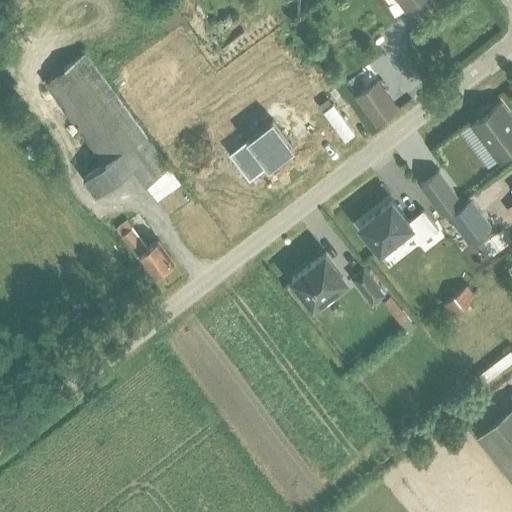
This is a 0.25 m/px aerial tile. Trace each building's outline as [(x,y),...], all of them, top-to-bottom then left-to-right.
[(77,83),(57,98),(104,162),(85,176),(98,193),(134,166),(158,199),(181,183),(85,52),(65,66),(77,83)] [(364,90),(356,96),(377,125),(400,108),(399,108),(399,107),(385,89),(378,79),(364,90)] [(324,111),(333,104),(328,98),(319,105),(323,111),(324,111)] [(479,114),(481,116),(472,122),(500,159),(511,150),(511,118),(500,102),(491,108),(489,106),(479,114)] [(247,139),(230,153),(241,167),(250,179),(266,166),(267,166),(269,168),(295,148),(294,146),(282,131),(273,119),(254,134),(247,139)] [(453,189),(439,169),(428,177),(420,183),(433,202),(443,216),(450,211),(463,202),(453,189)] [(480,209),(471,198),(468,200),(464,203),(457,208),(449,215),(457,225),(464,236),(468,241),(491,224),(480,209)] [(374,214),(360,225),(369,236),(381,251),(394,241),(410,228),(415,234),(421,241),(428,236),(438,228),(429,216),(424,209),(423,210),(416,215),(409,220),(400,208),(393,199),(392,199),(374,214)] [(511,215),(503,222),(511,234),(511,215)] [(158,274),(175,261),(159,239),(149,246),(129,219),(118,227),(138,255),(142,252),(158,274)] [(511,245),(511,240),(505,231),(485,245),(495,259),(511,245)] [(326,252),(292,279),(314,307),(348,280),(326,252)] [(364,268),(353,277),(373,302),(384,293),(364,268)] [(467,285),(444,303),(453,315),(475,296),(467,285)] [(410,317),(392,295),(384,301),(402,323),(410,317)] [(377,317),(347,339),(356,350),(386,329),(377,317)] [(507,366),(511,361),(511,349),(501,358),(507,366)] [(511,395),(497,407),(505,416),(511,410),(511,395)] [(511,410),(505,416),(480,436),(511,476),(511,410)]
